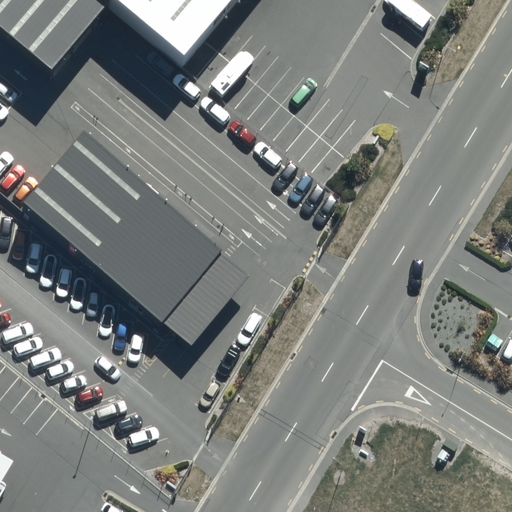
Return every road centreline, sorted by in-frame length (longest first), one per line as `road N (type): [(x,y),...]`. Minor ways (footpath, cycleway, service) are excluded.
road 1 (unclassified): [(240,511),(511,70)]
road 2 (unknown): [(375,0),(349,59),(362,92),(422,132),(468,142)]
